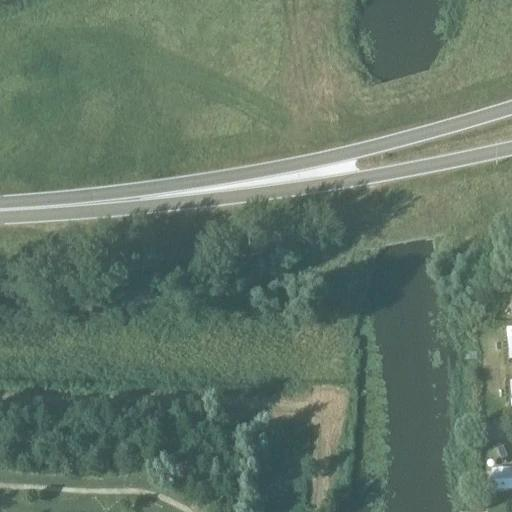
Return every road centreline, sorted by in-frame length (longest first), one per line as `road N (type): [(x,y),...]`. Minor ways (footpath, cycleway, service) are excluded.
road 1 (secondary): [(511,110),(242,186)]
road 2 (secondary): [(242,186),(367,180),(511,149)]
road 3 (secondary): [(0,211),(242,186)]
